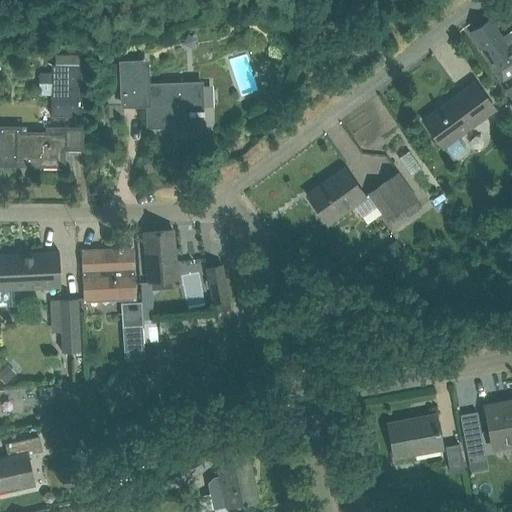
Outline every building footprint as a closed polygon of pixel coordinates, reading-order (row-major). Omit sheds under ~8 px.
[(470,31),(497,71),(503,79),(511,73),(511,35),(504,40),(489,19),(470,31)] [(115,43),(96,47),(99,59),(117,55),(115,43)] [(81,118),(82,65),(79,66),(80,55),(56,55),(55,65),(52,65),(52,73),(40,73),(39,95),(51,95),(51,117),(81,118)] [(204,114),(204,110),(202,83),(147,85),(146,61),(144,62),(144,57),(142,58),(142,62),(120,63),(122,105),(125,105),(147,104),(148,126),(173,125),(173,130),(198,129),(198,115),(204,114)] [(282,88),(271,82),(264,94),(276,100),(282,88)] [(423,120),(443,148),(450,157),(453,158),(465,149),(465,147),(458,136),(495,109),(475,82),(423,120)] [(125,117),(125,105),(122,105),(112,105),(112,117),(125,117)] [(83,151),(83,127),(46,127),(46,132),(22,131),(22,126),(0,125),(0,163),(26,164),(26,167),(65,168),(66,151),(83,151)] [(406,150),(395,157),(406,174),(417,167),(406,150)] [(344,168),(307,195),(328,224),(354,205),(362,216),(377,205),(388,220),(393,226),(407,216),(402,209),(417,199),(410,189),(398,173),(365,196),(344,168)] [(173,230),(144,232),(146,252),(149,282),(149,283),(152,283),(159,282),(173,281),(173,279),(171,262),(176,262),(173,230)] [(403,252),(396,241),(382,249),(389,260),(403,252)] [(417,255),(410,259),(413,263),(409,266),(422,284),(450,267),(435,244),(417,255)] [(101,302),(134,300),(133,281),(132,247),(119,248),(119,250),(83,252),(84,272),(84,302),(101,302)] [(59,251),(0,254),(0,306),(14,306),(13,289),(61,287),(60,271),(59,251)] [(201,260),(178,261),(180,304),(202,304),(201,260)] [(231,309),(222,265),(206,268),(215,312),(231,309)] [(60,300),(62,353),(80,352),(77,299),(60,300)] [(140,303),(121,304),(122,327),(142,326),(140,303)] [(447,308),(430,317),(436,328),(453,318),(447,308)] [(144,342),(124,343),(125,359),(145,358),(144,342)] [(7,364),(0,370),(0,379),(5,384),(16,373),(7,364)] [(65,382),(55,384),(55,392),(66,391),(65,382)] [(502,448),(511,446),(511,399),(485,405),(492,442),(498,441),(500,441),(502,448)] [(476,411),(460,414),(467,447),(483,444),(476,411)] [(395,457),(442,448),(436,414),(388,423),(395,457)] [(141,423),(118,434),(125,446),(147,435),(141,423)] [(0,491),(3,491),(33,484),(26,453),(41,450),(38,436),(5,444),(8,457),(0,458),(0,491)] [(461,444),(445,446),(450,472),(466,469),(461,444)] [(247,450),(227,454),(216,457),(221,478),(216,479),(210,483),(208,489),(212,510),(258,500),(247,450)] [(157,491),(179,480),(203,469),(196,456),(173,468),(151,479),(157,491)] [(45,502),(52,503),(56,496),(50,490),(46,491),(42,496),(45,502)]
